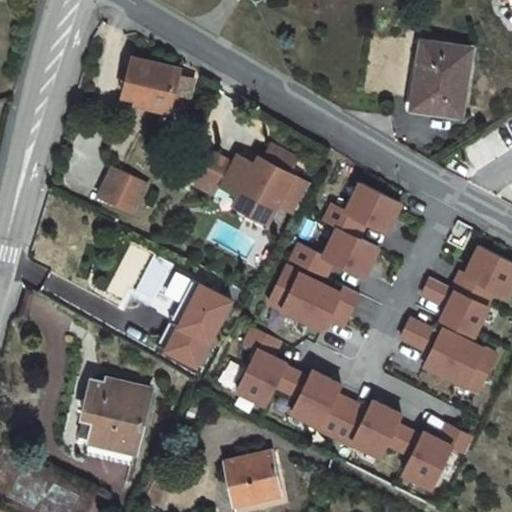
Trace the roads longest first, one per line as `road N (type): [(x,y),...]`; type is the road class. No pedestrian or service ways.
road 1 (residential): [(454,192),(131,0)]
road 2 (residential): [(454,192),(365,367),(457,412)]
road 3 (unclassified): [(0,273),(74,0)]
